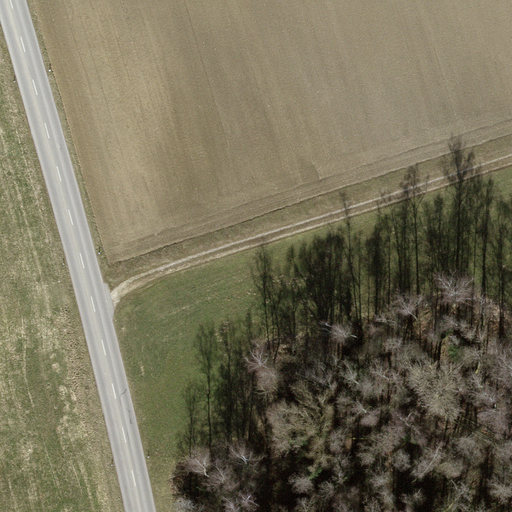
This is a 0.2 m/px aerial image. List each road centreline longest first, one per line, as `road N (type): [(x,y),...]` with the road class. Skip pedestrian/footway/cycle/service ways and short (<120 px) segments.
road 1 (tertiary): [(147,511),(10,0)]
road 2 (track): [(97,307),(152,274),(511,158)]
